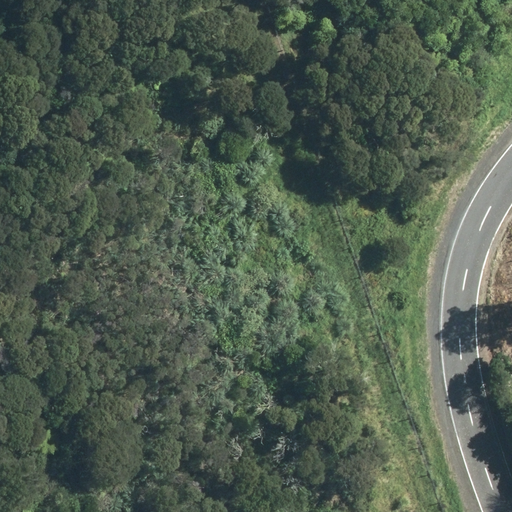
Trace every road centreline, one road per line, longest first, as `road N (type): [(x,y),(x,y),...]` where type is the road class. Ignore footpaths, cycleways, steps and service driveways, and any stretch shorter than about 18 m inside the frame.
road 1 (track): [(234,0),(383,511)]
road 2 (unclassified): [(511,500),(458,355),(454,310),(466,229),(511,156)]
